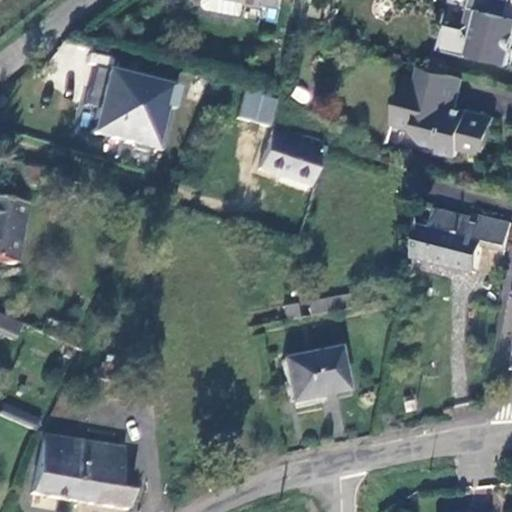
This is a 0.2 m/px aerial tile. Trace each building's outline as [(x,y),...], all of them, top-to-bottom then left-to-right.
[(243,0),(248,1),(248,6),(265,10),(266,5),(281,8),(282,0),(243,0)] [(511,19),(508,18),(511,2),(504,0),(471,0),(464,31),(470,42),(467,55),(510,66),(511,57),(511,19)] [(175,81),(106,64),(88,134),(157,151),(175,81)] [(464,80),(421,68),(417,83),(406,80),(393,126),(416,132),(423,144),(440,149),(439,153),(457,158),(459,151),(475,155),(478,145),(487,147),(495,119),(456,109),(464,80)] [(242,93),(235,120),(268,128),(276,102),(242,93)] [(260,170),(311,186),(322,153),(323,147),(276,132),(272,131),(260,170)] [(478,145),(475,155),(485,158),(487,147),(478,145)] [(42,175),(18,168),(14,179),(38,188),(42,175)] [(0,261),(14,264),(23,205),(0,202),(0,261)] [(423,226),(415,259),(475,275),(483,245),(507,252),(511,228),(511,223),(477,215),(476,220),(438,210),(433,228),(423,226)] [(121,234),(126,219),(118,217),(114,231),(121,234)] [(310,317),(361,307),(358,293),(307,303),(310,317)] [(299,319),(297,305),(284,308),(286,321),(299,319)] [(15,322),(0,315),(0,332),(9,337),(15,322)] [(338,349),(282,361),(291,403),(347,392),(338,349)] [(117,367),(103,364),(99,379),(112,382),(117,367)] [(33,419),(1,404),(0,405),(0,416),(29,429),(33,419)] [(33,494),(59,497),(127,510),(132,476),(119,474),(122,450),(43,438),(33,494)]
